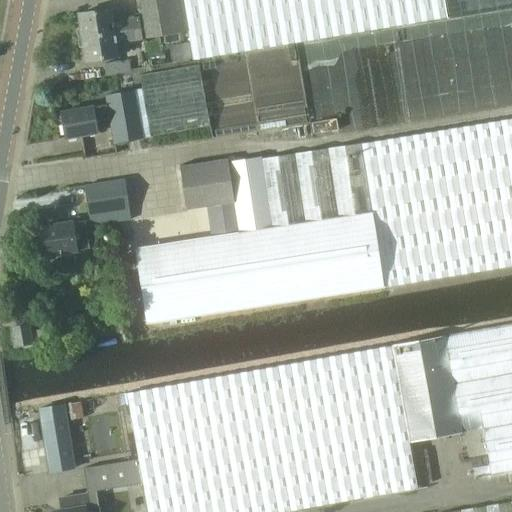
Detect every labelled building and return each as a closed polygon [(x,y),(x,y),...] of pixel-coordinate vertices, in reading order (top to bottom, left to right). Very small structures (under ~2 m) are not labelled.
[(511,8),(511,0),(138,0),(145,39),(188,32),(193,60),(447,18),(447,20),(504,10),(511,8)] [(81,13),(84,37),(141,28),(139,18),(114,22),(112,8),(81,13)] [(117,41),(142,37),(141,28),(84,37),(88,60),(119,55),(117,41)] [(104,64),(106,74),(106,75),(131,71),(129,59),(104,64)] [(151,137),(210,128),(199,65),(140,74),(151,137)] [(113,142),(117,142),(145,136),(137,90),(104,96),(105,104),(65,111),(61,112),(66,138),(69,138),(81,136),(97,133),(95,120),(97,119),(108,117),(113,142)] [(511,118),(361,144),(228,164),(237,226),(215,230),(216,233),(220,232),(220,235),(135,247),(146,322),(385,287),(511,266),(511,118)] [(210,230),(215,230),(237,226),(228,164),(227,158),(179,166),(186,210),(207,207),(210,230)] [(93,225),(133,218),(126,179),(87,185),(93,225)] [(46,256),(91,249),(86,219),(42,226),(46,256)] [(18,345),(34,343),(31,324),(15,327),(18,345)] [(490,475),(511,471),(511,324),(446,336),(463,432),(468,457),(487,454),(490,475)] [(50,340),(48,328),(36,330),(38,342),(50,340)] [(446,336),(393,345),(409,442),(461,433),(461,432),(463,432),(446,336)] [(282,511),(417,488),(409,442),(393,345),(126,393),(126,395),(129,407),(138,457),(142,482),(147,511),(282,511)] [(81,401),(69,403),(71,419),(84,417),(81,401)] [(53,470),(76,466),(65,403),(42,407),(53,470)] [(56,511),(99,511),(96,490),(99,489),(141,482),(137,459),(83,468),(87,493),(62,497),(65,509),(57,510),(56,511)] [(511,511),(511,502),(454,511),(511,511)]
